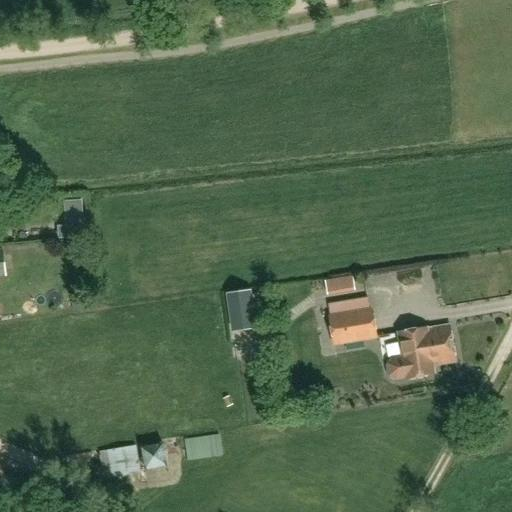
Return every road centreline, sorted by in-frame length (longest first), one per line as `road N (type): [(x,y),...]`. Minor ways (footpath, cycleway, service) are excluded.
road 1 (track): [(329,0),(197,28),(0,52)]
road 2 (track): [(511,346),(424,511)]
road 3 (track): [(105,511),(44,465),(0,444)]
